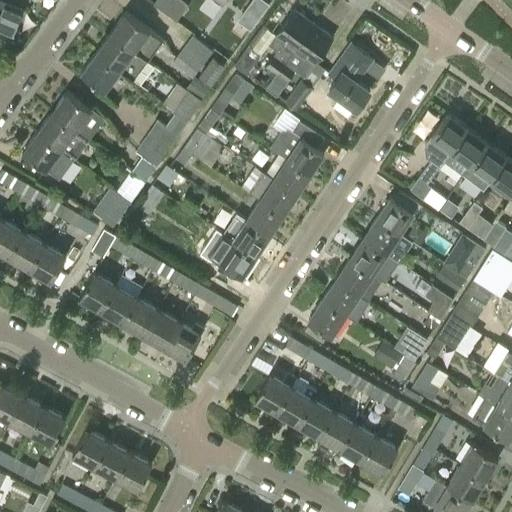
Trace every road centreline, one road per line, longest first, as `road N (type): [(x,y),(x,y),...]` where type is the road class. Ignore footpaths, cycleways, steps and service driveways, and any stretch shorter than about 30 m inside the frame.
road 1 (residential): [(187,433),(451,31)]
road 2 (residential): [(187,433),(0,335)]
road 3 (residential): [(344,511),(212,444)]
